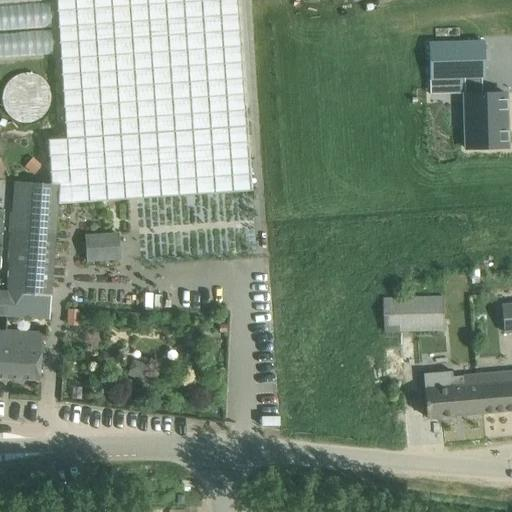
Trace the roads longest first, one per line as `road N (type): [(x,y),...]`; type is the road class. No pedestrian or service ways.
road 1 (unclassified): [(464,466),(224,448)]
road 2 (unclassified): [(224,448),(60,451)]
